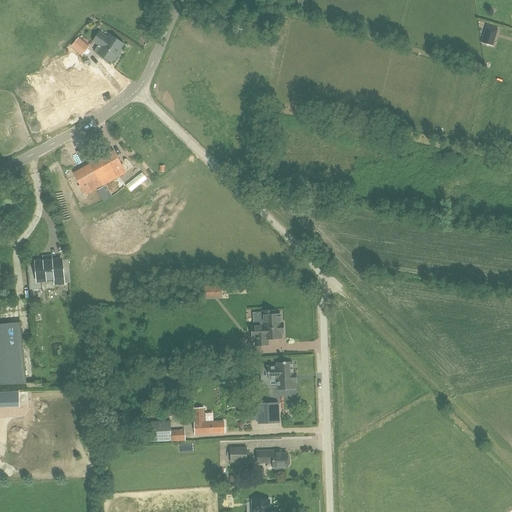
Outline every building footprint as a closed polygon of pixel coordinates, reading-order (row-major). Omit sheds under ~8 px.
[(495,37),(497,29),(486,25),(484,34),(495,37)] [(110,35),(108,38),(100,32),(94,41),(99,44),(95,51),(94,51),(111,63),(111,62),(114,59),(115,59),(120,52),(119,52),(124,44),(110,35)] [(82,56),(90,47),(79,37),(71,47),(82,56)] [(93,78),(71,58),(57,73),(79,93),(93,78)] [(49,83),(36,91),(50,112),(62,104),(49,83)] [(97,189),(103,201),(104,202),(112,197),(105,185),(127,173),(114,150),(89,164),(91,168),(75,177),(81,188),(85,196),(97,189)] [(131,192),(148,180),(143,172),(126,185),(131,192)] [(42,292),(56,290),(55,285),(69,284),(66,261),(62,262),(62,258),(36,260),(36,263),(27,263),(29,281),(31,301),(43,300),(42,292)] [(282,323),(281,323),(281,315),(275,315),(275,311),(263,312),(264,325),(260,326),(260,337),(256,337),(256,339),(259,338),(259,345),(268,345),(268,339),(282,338),(281,334),(283,333),(282,323)] [(0,324),(0,385),(26,383),(21,322),(0,324)] [(208,344),(209,357),(209,359),(234,358),(233,343),(208,344)] [(277,374),(293,373),(293,363),(286,363),(286,362),(283,362),(283,363),(277,363),(277,366),(269,367),(269,366),(261,367),(269,367),(269,372),(268,372),(268,374),(269,374),(269,380),(277,379),(277,374)] [(277,374),(277,379),(278,390),(295,389),(295,383),(295,382),(294,382),(293,373),(277,374)] [(258,423),(279,422),(278,403),(257,404),(258,423)] [(195,434),(225,433),(224,422),(204,423),(203,408),(194,409),(195,423),(195,434)] [(171,431),(171,421),(150,422),(151,442),(185,440),(184,430),(171,431)] [(230,463),(248,463),(247,448),(230,448),(230,463)] [(281,451),(257,451),(258,462),(273,462),(273,466),(274,466),(274,467),(279,467),(280,466),(287,466),(288,464),(288,455),(287,454),(287,453),(281,453),(281,451)] [(263,470),(254,470),(254,478),(263,478),(263,470)] [(269,511),(269,500),(252,500),(252,511),(269,511)]
